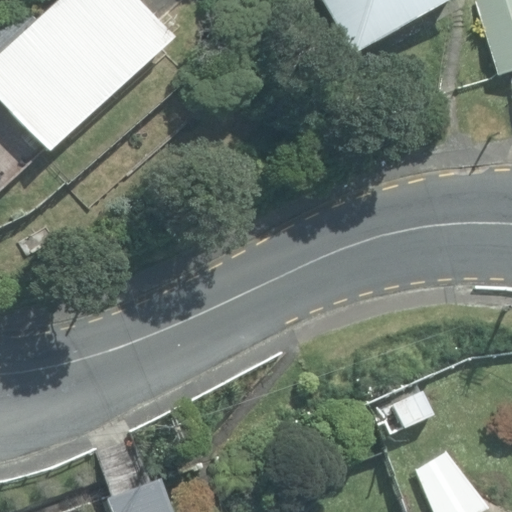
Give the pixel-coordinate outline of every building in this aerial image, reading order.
[(55,0),(0,50),(0,107),(41,153),(167,40),(130,0),(55,0)] [(315,0),(346,56),(447,0),(315,0)] [(511,0),(480,0),(478,1),(496,70),(511,65),(511,0)] [(383,390),(398,429),(428,417),(413,378),(383,390)] [(411,469),(428,511),(475,511),(483,508),(442,454),(411,469)] [(100,500),(104,511),(161,511),(152,483),(100,500)]
